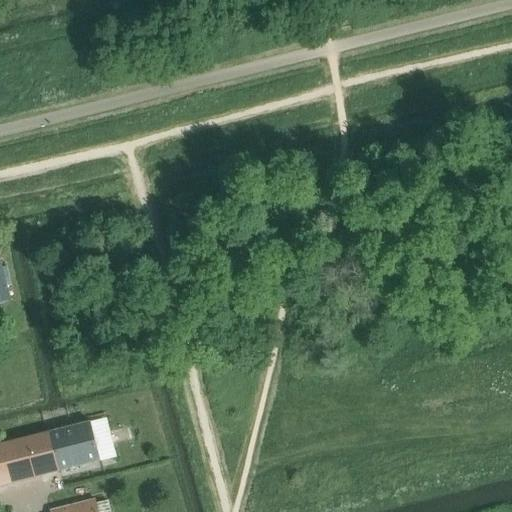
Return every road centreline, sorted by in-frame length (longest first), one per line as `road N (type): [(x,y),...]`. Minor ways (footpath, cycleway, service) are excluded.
road 1 (unknown): [(511,56),(0,177)]
road 2 (unknown): [(229,511),(205,401),(121,150)]
